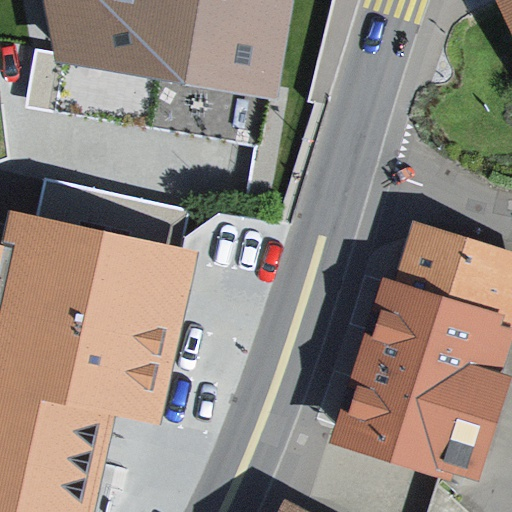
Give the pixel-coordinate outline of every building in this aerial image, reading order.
[(268,90),(282,0),(52,0),(65,59),(268,90)] [(511,0),(494,0),(511,37),(511,0)] [(191,207),(93,186),(86,221),(7,204),(0,234),(0,511),(93,511),(116,412),(159,422),(198,246),(183,243),(186,230),(191,207)] [(511,249),(412,218),(394,274),(382,271),(329,439),(448,476),(451,467),(479,476),(511,373),(511,372),(502,370),(511,337),(511,249)] [(316,511),(284,494),(274,511),(316,511)]
